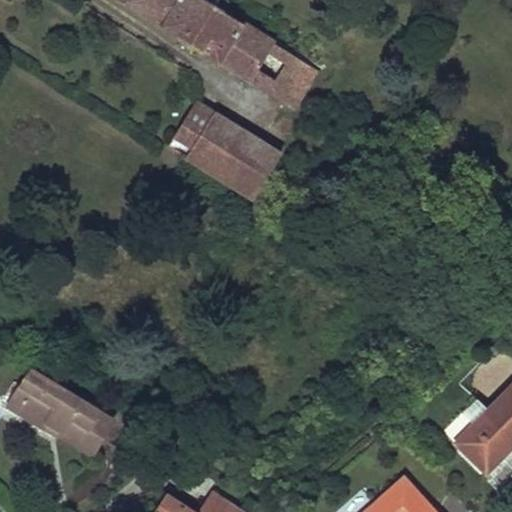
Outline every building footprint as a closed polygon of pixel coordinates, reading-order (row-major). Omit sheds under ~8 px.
[(206,3),(201,0),(113,0),(248,83),(254,73),(278,88),(272,98),(293,112),(318,72),(221,12),(206,3)] [(227,2),(223,0),(207,0),(206,3),(221,12),(227,2)] [(278,88),(254,73),(248,83),(272,98),(278,88)] [(215,115),(197,104),(168,148),(187,159),(215,115)] [(281,156),(215,115),(187,159),(254,200),(281,156)] [(0,359),(0,385),(17,383),(14,358),(0,359)] [(113,422),(30,370),(20,386),(28,391),(16,412),(44,429),(48,423),(61,432),(59,435),(92,456),(113,422)] [(28,391),(20,386),(8,407),(16,412),(28,391)] [(511,387),(456,444),(485,474),(511,448),(511,443),(511,442),(511,387)] [(61,432),(48,423),(44,429),(58,437),(59,435),(61,432)] [(434,511),(405,479),(366,511),(434,511)] [(220,511),(227,503),(213,493),(200,511),(220,511)] [(193,511),(166,494),(154,511),(241,511),(227,503),(220,511),(193,511)]
